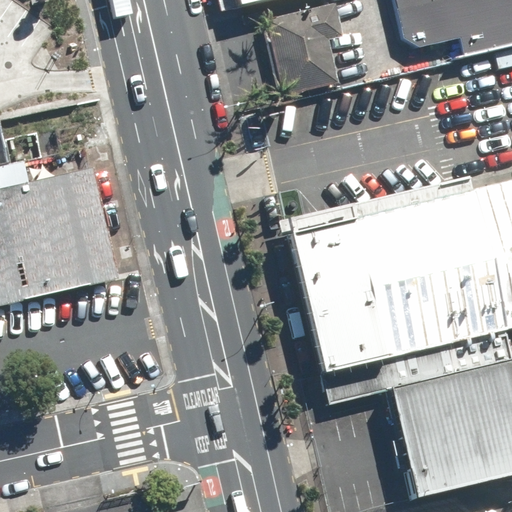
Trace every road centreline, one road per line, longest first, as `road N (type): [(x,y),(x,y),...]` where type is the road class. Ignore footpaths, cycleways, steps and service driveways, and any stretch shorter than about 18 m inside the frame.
road 1 (primary): [(149,45),(229,407)]
road 2 (unclassified): [(229,407),(0,460)]
